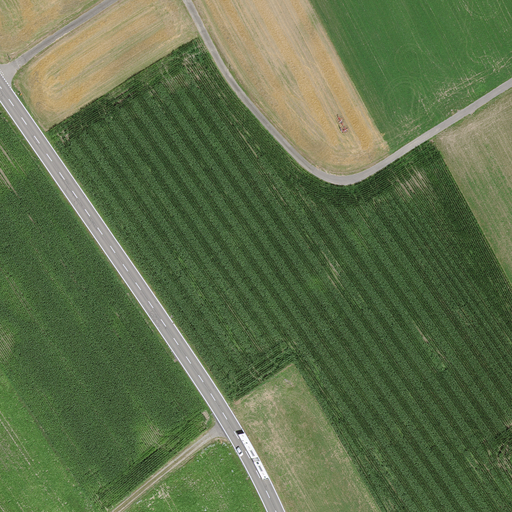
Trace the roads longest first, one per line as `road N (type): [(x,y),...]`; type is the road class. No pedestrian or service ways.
road 1 (secondary): [(276,511),(201,379),(0,86)]
road 2 (unclassified): [(187,0),(239,91),(327,177),(362,176),(511,83)]
road 3 (track): [(227,421),(113,511)]
road 4 (unclassified): [(0,76),(112,0)]
